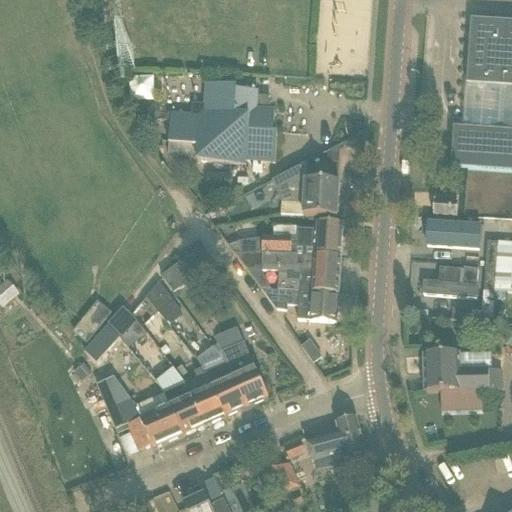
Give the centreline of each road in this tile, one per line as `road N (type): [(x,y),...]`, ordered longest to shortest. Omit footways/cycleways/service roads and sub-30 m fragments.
road 1 (unclassified): [(381,394),(377,326),(402,0)]
road 2 (unclassified): [(96,511),(330,406)]
road 3 (unclassified): [(330,406),(180,203)]
